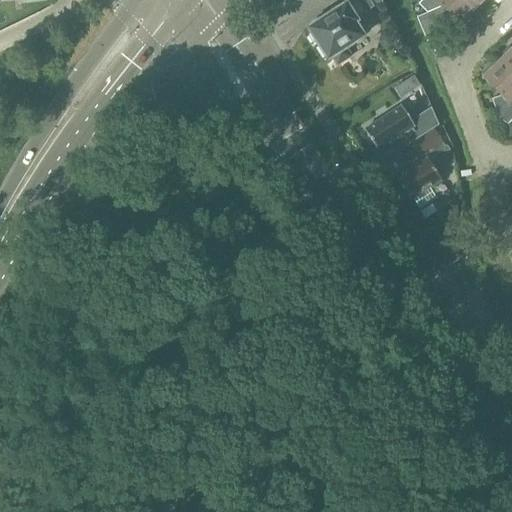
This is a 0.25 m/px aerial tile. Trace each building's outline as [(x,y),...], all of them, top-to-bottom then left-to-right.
[(469,15),(472,12),(461,0),(433,0),(432,1),(457,27),(464,28),(470,22),(469,15)] [(461,0),(472,12),(484,0),(461,0)] [(360,1),(356,3),(355,2),(345,8),(344,7),(308,31),(310,34),(308,38),(312,43),(316,44),(327,60),(330,58),(337,67),(350,59),(344,50),(361,38),(352,24),(354,23),(353,22),(363,15),(362,13),(365,10),(360,1)] [(416,19),(426,42),(437,38),(426,14),(416,19)] [(502,59),(497,64),(511,79),(511,49),(511,50),(510,48),(507,48),(501,54),(501,57),(502,59)] [(511,79),(497,64),(493,68),(491,67),(488,67),(482,73),(482,76),(483,77),(482,79),(500,98),(492,101),(496,112),(498,117),(500,120),(501,122),(504,124),(506,125),(507,126),(511,120),(511,79)] [(402,135),(409,145),(438,127),(438,126),(431,109),(430,109),(410,122),(401,107),(364,131),(377,151),(397,139),(402,135)] [(419,157),(420,157),(429,151),(436,161),(449,153),(447,151),(445,147),(443,148),(433,132),(411,145),(419,157)] [(409,202),(413,200),(420,211),(436,201),(429,190),(441,182),(427,160),(395,180),(409,202)] [(469,252),(455,230),(432,245),(446,267),(469,252)] [(185,511),(186,511),(221,511),(224,504),(216,491),(201,488),(190,495),(189,496),(186,508),(185,511)]
